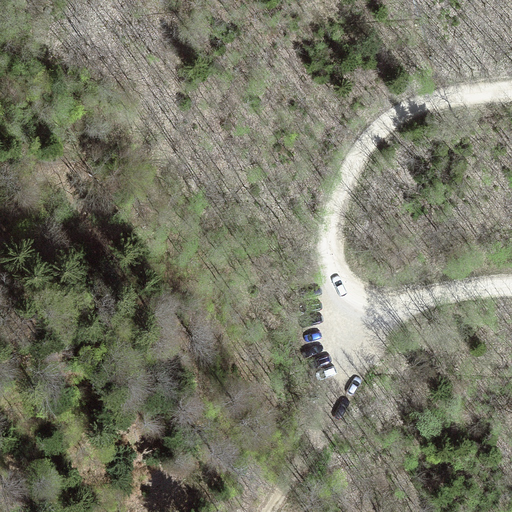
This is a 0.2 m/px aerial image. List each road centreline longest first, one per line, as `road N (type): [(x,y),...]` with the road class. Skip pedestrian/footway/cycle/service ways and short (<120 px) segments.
road 1 (unclassified): [(511,91),(423,100),(384,121),(349,166),(334,229),(335,266),(359,301),(511,284)]
road 2 (track): [(359,301),(333,388),(270,511)]
